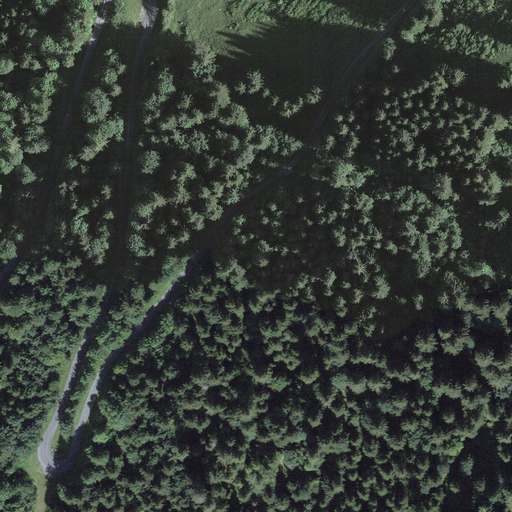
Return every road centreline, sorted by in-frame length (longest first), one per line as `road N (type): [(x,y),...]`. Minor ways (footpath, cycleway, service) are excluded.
road 1 (track): [(416,0),(349,66),(325,116),(281,169),(232,205),(122,345),(99,376),(63,466),(53,467),(41,452),(47,431),(114,276),(138,51),(154,0)]
road 2 (track): [(80,73),(29,235),(0,276)]
